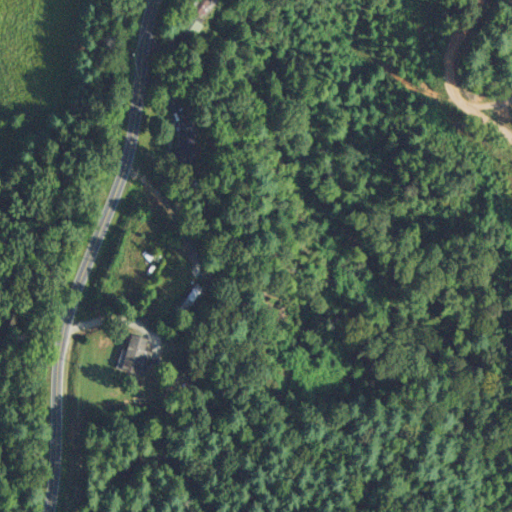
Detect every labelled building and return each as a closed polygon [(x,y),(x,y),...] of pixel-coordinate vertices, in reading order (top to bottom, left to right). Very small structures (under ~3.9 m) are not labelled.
[(206,0),(187,0),(180,12),(194,21),(206,0)] [(180,39),(191,27),(176,14),(165,26),(180,39)] [(184,165),(184,132),(165,132),(165,165),(184,165)] [(171,321),(193,289),(185,284),(164,315),(171,321)] [(138,339),(121,335),(112,370),(129,375),(138,339)]
